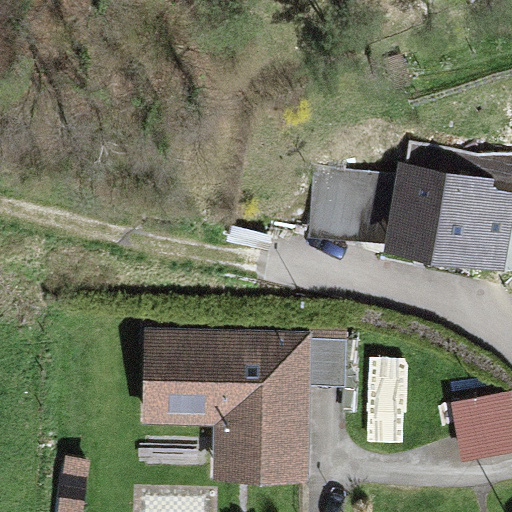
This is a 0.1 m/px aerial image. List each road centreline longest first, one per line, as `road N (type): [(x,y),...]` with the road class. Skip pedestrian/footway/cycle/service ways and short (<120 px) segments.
road 1 (track): [(262,280),(143,229),(0,187)]
road 2 (residential): [(511,349),(453,308),(262,280)]
